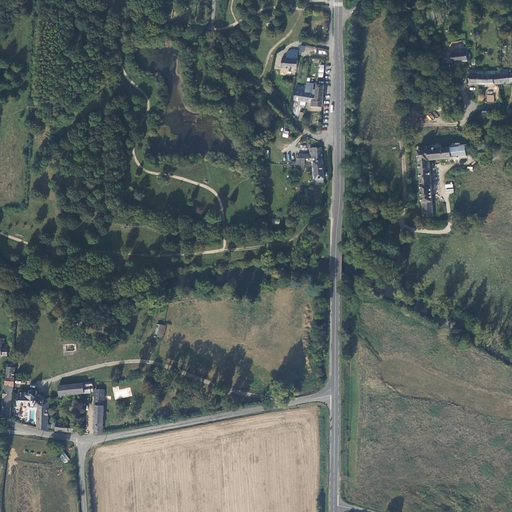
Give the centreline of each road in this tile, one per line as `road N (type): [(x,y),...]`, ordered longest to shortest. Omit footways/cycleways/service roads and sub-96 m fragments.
road 1 (secondary): [(340,136),(334,395)]
road 2 (unclassified): [(334,395),(83,440)]
road 3 (unclassified): [(212,0),(210,52),(218,64),(259,83),(317,137),(340,136)]
road 4 (unclassified): [(397,0),(469,107)]
